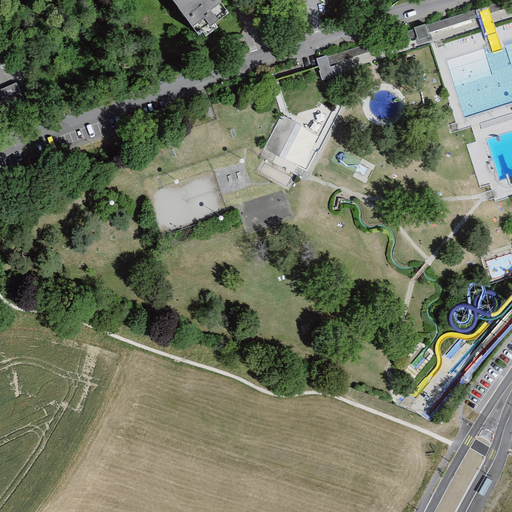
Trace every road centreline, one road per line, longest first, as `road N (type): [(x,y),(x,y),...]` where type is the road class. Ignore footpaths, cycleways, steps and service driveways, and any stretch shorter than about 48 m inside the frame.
road 1 (residential): [(0,155),(166,87),(445,0)]
road 2 (unclassified): [(511,387),(446,511)]
